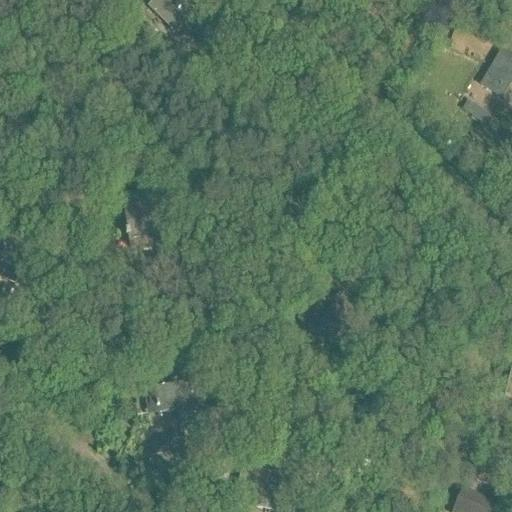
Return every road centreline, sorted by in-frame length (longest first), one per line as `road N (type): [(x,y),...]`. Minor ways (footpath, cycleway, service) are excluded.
road 1 (track): [(439,0),(337,155),(310,179),(273,188),(27,96),(0,96)]
road 2 (track): [(511,253),(265,0)]
road 3 (track): [(358,511),(392,370),(463,204)]
road 4 (track): [(0,364),(139,511)]
